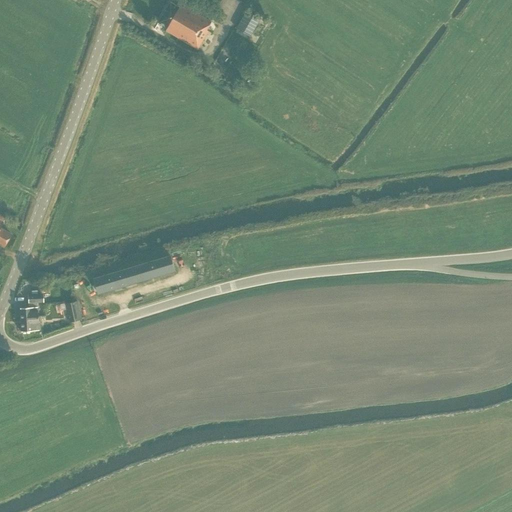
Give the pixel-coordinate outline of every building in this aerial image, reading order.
[(171,2),(160,20),(158,22),(168,27),(166,30),(198,49),(208,31),(207,30),(211,22),(181,4),(180,7),(171,2)] [(261,18),(246,10),(236,28),(251,36),(261,18)] [(0,244),(2,246),(10,233),(0,227),(0,226),(5,218),(0,215),(0,244)] [(170,255),(160,259),(94,278),(99,294),(175,271),(170,255)] [(29,317),(38,316),(37,306),(37,302),(43,302),(42,294),(27,295),(28,303),(28,302),(29,307),(19,307),(20,319),(29,318),(29,317)] [(69,320),(81,318),(77,301),(66,304),(69,320)] [(39,330),(38,316),(29,317),(29,318),(20,319),(21,331),(31,331),(31,330),(39,330)]
